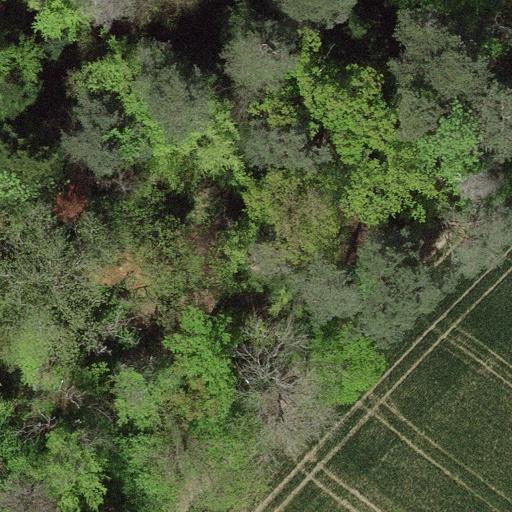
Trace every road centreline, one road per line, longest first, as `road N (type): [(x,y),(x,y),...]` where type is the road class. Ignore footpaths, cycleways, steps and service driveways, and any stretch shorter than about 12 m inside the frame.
road 1 (track): [(132,511),(350,297),(511,152)]
road 2 (track): [(247,399),(75,294),(0,266)]
